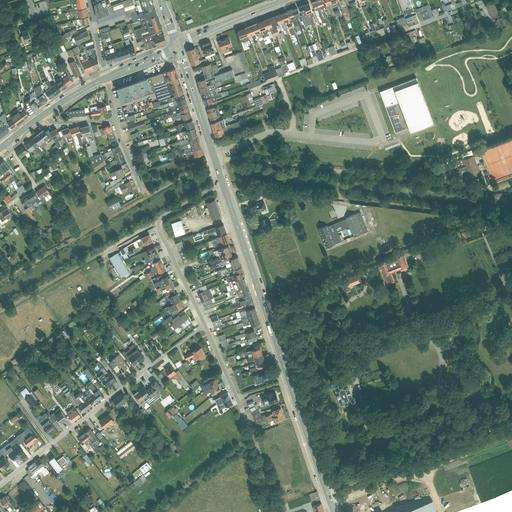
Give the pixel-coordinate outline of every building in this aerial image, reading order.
[(69,11),(69,12),(86,8),(84,0),(72,0),(70,0),(71,4),(73,4),(74,8),(68,9),(68,8),(65,9),(62,10),(63,12),(66,12),(69,11)] [(95,12),(111,6),(109,0),(104,0),(94,4),(95,12)] [(124,9),(149,0),(129,0),(128,0),(122,2),(124,9)] [(127,18),(131,16),(155,8),(151,0),(149,0),(124,9),(126,14),(127,18)] [(319,8),(324,7),(321,0),(316,0),(319,8)] [(449,0),(451,3),(445,5),(443,1),(441,1),(444,11),(462,5),(461,1),(455,3),(453,0),(449,0)] [(124,9),(122,2),(111,6),(95,12),(97,19),(124,9)] [(306,14),(312,11),(309,3),(303,5),(306,14)] [(415,9),(420,21),(433,16),(428,4),(415,9)] [(340,15),(338,8),(332,9),(331,6),(330,6),(332,17),(340,15)] [(76,19),(88,16),(86,8),(69,12),(70,16),(75,15),(76,19)] [(155,17),(157,16),(155,8),(131,16),(134,23),(140,21),(141,20),(140,18),(145,16),(146,19),(155,16),(155,17)] [(295,18),(299,16),(296,8),(291,10),(295,18)] [(98,24),(126,14),(124,9),(97,19),(98,24)] [(295,18),(291,10),(286,11),(290,20),(295,18)] [(283,22),(289,20),(285,12),(280,14),(283,22)] [(283,22),(280,14),(274,16),(278,24),(283,22)] [(417,14),(405,18),(404,16),(396,19),(399,29),(419,22),(417,16),(418,16),(417,14)] [(146,19),(141,20),(140,21),(142,28),(160,22),(157,16),(155,17),(155,16),(146,19)] [(271,27),(278,24),(274,16),(268,19),(271,27)] [(81,26),(89,24),(88,17),(74,20),(74,24),(80,22),(81,26)] [(271,27),(268,19),(256,24),(259,32),(271,27)] [(145,34),(162,29),(160,22),(142,28),(140,29),(141,34),(145,33),(145,34)] [(372,39),(384,37),(383,28),(377,29),(377,25),(374,26),(373,23),(370,23),(372,39)] [(253,34),(259,32),(256,24),(250,26),(253,34)] [(292,24),(287,25),(292,43),(297,42),(292,24)] [(253,34),(250,26),(244,28),(247,37),(253,34)] [(77,31),(76,28),(59,37),(61,41),(67,38),(66,37),(77,31)] [(239,40),(247,37),(244,28),(236,32),(239,40)] [(140,29),(134,31),(137,40),(140,39),(143,38),(141,34),(140,29)] [(107,31),(100,33),(102,40),(109,37),(107,31)] [(23,46),(32,43),(29,32),(20,34),(23,46)] [(75,45),(90,38),(87,32),(74,38),(72,39),(75,45)] [(131,56),(136,54),(133,45),(131,46),(128,39),(131,38),(129,32),(123,34),(127,47),(131,56)] [(281,32),(276,35),(279,44),(285,42),(281,32)] [(146,50),(165,44),(166,42),(164,35),(160,36),(159,33),(143,38),(140,39),(142,45),(144,44),(146,50)] [(221,51),(232,46),(228,37),(217,42),(221,51)] [(113,44),(119,60),(131,56),(127,47),(124,49),(122,41),(113,44)] [(209,55),(215,53),(211,42),(205,44),(209,55)] [(59,47),(57,43),(55,44),(60,54),(66,51),(63,45),(59,47)] [(315,43),(306,46),(310,57),(319,54),(315,43)] [(209,55),(205,44),(200,46),(204,57),(209,55)] [(98,67),(99,66),(94,45),(87,48),(88,52),(90,51),(92,55),(91,55),(92,59),(89,60),(93,70),(98,67)] [(333,45),(328,48),(331,55),(337,53),(333,45)] [(108,64),(118,61),(113,48),(104,51),(105,56),(108,64)] [(191,66),(199,63),(195,54),(188,56),(191,66)] [(386,55),(387,63),(395,62),(394,54),(386,55)] [(40,64),(37,55),(32,58),(35,66),(36,66),(37,66),(38,65),(40,64)] [(93,70),(89,60),(88,61),(87,58),(86,55),(80,57),(86,72),(93,70)] [(224,58),(226,63),(234,61),(232,55),(224,58)] [(299,60),(301,66),(307,64),(304,58),(299,60)] [(75,77),(81,75),(75,60),(69,63),(75,77)] [(289,70),(295,68),(293,62),(287,64),(289,70)] [(203,73),(212,70),(210,64),(201,66),(203,73)] [(263,73),(265,80),(283,74),(281,67),(274,69),(273,66),(267,67),(269,72),(263,73)] [(154,87),(178,78),(175,69),(150,78),(154,87)] [(203,73),(205,78),(213,76),(212,70),(203,73)] [(67,86),(73,83),(65,73),(62,75),(59,71),(57,72),(61,77),(67,86)] [(245,73),(233,77),(235,83),(247,79),(245,73)] [(67,86),(61,77),(55,82),(62,90),(67,86)] [(251,84),(246,84),(247,88),(255,87),(253,77),(249,78),(251,84)] [(122,104),(155,92),(154,87),(150,78),(118,89),(122,104)] [(158,102),(167,99),(183,93),(178,78),(154,87),(155,92),(158,102)] [(198,88),(207,85),(205,78),(196,81),(198,88)] [(410,132),(433,123),(416,78),(379,91),(396,131),(404,128),(408,126),(410,132)] [(56,95),(61,91),(55,84),(52,86),(47,80),(45,82),(56,95)] [(56,95),(45,82),(44,82),(43,83),(44,86),(44,88),(46,91),(45,92),(51,99),(56,95)] [(266,86),(267,89),(264,90),(266,95),(276,91),(273,84),(266,86)] [(40,107),(47,102),(47,101),(48,101),(41,91),(42,90),(41,85),(34,88),(37,101),(40,107)] [(198,88),(200,94),(209,92),(207,85),(198,88)] [(34,112),(39,108),(35,102),(36,101),(33,93),(31,93),(30,94),(32,101),(33,103),(30,106),(34,112)] [(169,103),(185,98),(183,93),(167,99),(169,103)] [(247,107),(254,104),(251,93),(241,96),(243,103),(245,103),(247,107)] [(34,112),(30,106),(30,97),(30,96),(24,99),(26,108),(25,109),(30,115),(34,112)] [(204,105),(213,102),(211,97),(202,100),(204,105)] [(170,106),(170,108),(186,102),(185,98),(169,103),(163,105),(164,108),(170,106)] [(177,111),(188,108),(186,102),(170,108),(168,108),(169,111),(176,109),(177,111)] [(99,115),(107,113),(106,106),(97,108),(97,106),(90,108),(91,113),(91,116),(99,115)] [(24,120),(30,115),(25,109),(24,107),(22,109),(18,112),(24,120)] [(168,118),(171,117),(189,111),(188,108),(177,111),(172,113),(172,115),(167,116),(168,118)] [(210,121),(217,118),(214,108),(206,111),(210,121)] [(24,120),(18,112),(17,109),(16,109),(13,112),(15,114),(11,117),(17,125),(24,120)] [(183,120),(191,117),(189,111),(171,117),(172,121),(182,117),(183,120)] [(12,129),(17,125),(11,117),(11,116),(7,119),(9,122),(7,123),(12,129)] [(186,131),(195,128),(192,120),(183,123),(186,131)] [(210,124),(212,131),(222,127),(219,120),(210,124)] [(0,138),(9,132),(1,121),(0,122),(0,138)] [(145,122),(128,128),(129,132),(146,126),(145,122)] [(110,140),(115,138),(110,125),(99,130),(102,136),(108,133),(108,135),(108,136),(110,140)] [(90,141),(93,140),(89,126),(80,128),(83,137),(87,136),(87,137),(89,137),(90,141)] [(81,134),(78,127),(74,128),(80,144),(82,144),(80,135),(81,134)] [(215,137),(224,134),(222,127),(212,131),(215,137)] [(69,141),(72,140),(68,128),(62,130),(65,138),(67,137),(69,141)] [(76,146),(80,144),(74,128),(70,130),(76,146)] [(177,140),(177,141),(197,134),(195,128),(186,131),(178,133),(180,139),(177,140)] [(61,131),(58,132),(56,129),(50,133),(56,144),(58,148),(61,146),(58,141),(61,139),(61,138),(63,137),(61,131)] [(50,141),(51,140),(45,130),(40,133),(48,144),(50,142),(50,141)] [(48,144),(40,133),(34,138),(39,145),(40,146),(41,148),(45,145),(45,146),(48,144)] [(187,144),(199,140),(197,134),(177,141),(170,144),(171,148),(180,145),(180,146),(187,144)] [(35,148),(39,145),(34,138),(25,145),(31,152),(32,151),(36,157),(40,154),(35,148)] [(164,138),(158,140),(161,147),(167,145),(164,138)] [(180,155),(186,153),(201,148),(199,140),(187,144),(188,148),(184,149),(184,151),(179,152),(178,149),(169,152),(169,153),(167,154),(168,158),(180,155)] [(87,144),(85,144),(92,168),(103,161),(100,154),(93,156),(90,146),(88,147),(87,144)] [(110,156),(113,154),(121,150),(119,146),(108,150),(108,152),(104,154),(104,155),(102,156),(103,161),(104,161),(105,162),(106,161),(108,160),(107,159),(110,156)] [(149,146),(138,150),(140,154),(151,150),(149,146)] [(30,155),(29,154),(23,147),(16,152),(20,159),(25,155),(26,157),(27,157),(28,157),(29,157),(30,156),(30,155)] [(200,155),(203,153),(201,148),(186,153),(187,156),(193,154),(195,157),(200,155)] [(116,165),(125,160),(121,150),(113,154),(115,160),(114,160),(116,165)] [(149,152),(137,155),(140,164),(152,161),(149,152)] [(463,180),(481,174),(474,155),(457,162),(463,180)] [(7,170),(9,169),(4,162),(0,165),(11,181),(12,183),(15,181),(12,178),(13,177),(7,170)] [(55,164),(48,168),(51,172),(58,168),(57,167),(59,166),(57,163),(55,164)] [(11,181),(0,165),(0,174),(5,181),(4,182),(3,180),(2,182),(4,186),(8,183),(9,185),(11,183),(10,181),(11,181)] [(117,178),(125,175),(122,168),(110,173),(113,179),(117,178)] [(111,184),(106,187),(106,188),(105,189),(106,191),(108,189),(123,180),(121,177),(116,180),(115,179),(110,182),(111,184)] [(127,192),(132,189),(129,181),(127,182),(126,178),(123,180),(108,189),(108,191),(117,187),(120,194),(123,193),(127,191),(127,192)] [(26,190),(22,185),(16,190),(19,194),(26,190)] [(43,204),(53,197),(50,193),(45,186),(36,192),(38,195),(37,195),(38,197),(39,199),(40,199),(41,201),(43,204)] [(38,197),(37,195),(34,191),(27,195),(32,203),(36,201),(37,203),(41,201),(40,199),(39,199),(38,197)] [(13,200),(9,194),(4,198),(8,203),(13,200)] [(35,207),(32,203),(27,195),(21,200),(24,206),(26,204),(28,207),(31,205),(33,208),(35,207)] [(210,215),(219,212),(215,200),(213,200),(206,203),(209,210),(206,211),(207,215),(210,214),(210,215)] [(121,206),(119,201),(109,206),(112,211),(121,206)] [(256,212),(266,208),(264,201),(254,204),(254,205),(250,206),(251,209),(252,212),(256,211),(256,212)] [(9,217),(12,215),(7,208),(0,213),(0,218),(0,222),(2,225),(8,221),(7,219),(8,218),(8,219),(10,218),(9,217)] [(34,216),(33,216),(28,208),(25,210),(32,220),(35,218),(34,216)] [(186,209),(171,218),(173,220),(187,212),(186,209)] [(368,229),(360,210),(346,215),(354,235),(368,229)] [(219,212),(210,215),(212,220),(218,218),(221,217),(219,212)] [(181,220),(171,223),(175,236),(185,233),(181,220)] [(206,230),(203,231),(204,235),(216,231),(217,235),(226,232),(224,224),(206,230)] [(325,247),(334,243),(327,226),(318,229),(325,247)] [(134,242),(133,242),(136,248),(152,241),(149,234),(134,242)] [(227,234),(211,240),(212,245),(213,245),(213,246),(214,246),(215,246),(216,246),(216,245),(216,244),(215,244),(220,242),(221,244),(230,242),(227,234)] [(179,252),(185,250),(181,241),(175,244),(179,252)] [(220,262),(229,259),(228,256),(233,255),(229,245),(217,249),(217,250),(215,250),(217,256),(218,255),(219,259),(220,262)] [(144,246),(134,250),(136,254),(145,250),(144,246)] [(126,247),(120,250),(125,260),(129,258),(126,253),(128,251),(126,247)] [(150,262),(159,256),(155,247),(142,253),(147,264),(150,262)] [(185,250),(179,252),(183,260),(190,257),(187,249),(185,250)] [(118,253),(109,258),(120,278),(129,273),(118,253)] [(383,277),(408,267),(402,253),(377,263),(383,277)] [(159,256),(150,262),(151,264),(152,267),(150,268),(151,271),(163,265),(159,256)] [(190,257),(183,260),(185,265),(197,261),(195,256),(190,257)] [(220,262),(211,265),(209,266),(210,269),(225,263),(226,266),(240,261),(238,257),(233,259),(232,257),(229,259),(220,262)] [(240,261),(226,266),(227,268),(226,268),(220,270),(221,274),(224,273),(241,266),(240,261)] [(163,265),(151,271),(144,274),(145,276),(144,276),(143,275),(139,277),(140,280),(147,276),(148,277),(158,272),(159,274),(166,270),(163,265)] [(241,266),(224,273),(224,275),(227,274),(227,277),(243,271),(241,266)] [(114,280),(118,277),(114,267),(109,269),(114,280)] [(243,271),(227,277),(226,277),(228,282),(232,280),(244,276),(243,271)] [(164,274),(156,278),(157,279),(158,280),(161,279),(164,285),(172,282),(169,275),(165,277),(164,274)] [(348,287),(359,282),(356,274),(344,279),(348,287)] [(232,280),(228,282),(229,286),(226,287),(228,293),(229,292),(247,285),(244,276),(232,280)] [(195,284),(199,283),(197,277),(191,279),(194,285),(195,284)] [(157,279),(156,280),(157,282),(154,284),(156,288),(164,285),(161,279),(158,280),(157,279)] [(156,288),(158,292),(158,293),(163,291),(164,294),(165,293),(166,296),(175,292),(173,287),(174,287),(172,282),(164,285),(156,288)] [(247,285),(229,292),(230,296),(249,289),(247,285)] [(213,298),(213,296),(210,289),(204,291),(198,293),(201,301),(205,299),(206,301),(211,299),(213,298)] [(249,289),(230,296),(225,298),(226,298),(227,301),(239,297),(250,293),(249,289)] [(175,292),(166,296),(164,297),(166,300),(167,302),(170,300),(172,305),(180,300),(177,294),(176,294),(175,292)] [(250,293),(239,297),(239,298),(233,300),(234,304),(251,297),(250,293)] [(108,295),(104,299),(108,304),(112,301),(108,295)] [(251,297),(234,304),(230,306),(230,309),(237,306),(237,308),(242,306),(241,305),(244,304),(245,309),(254,306),(251,297)] [(180,300),(172,305),(164,308),(166,311),(167,311),(170,309),(172,314),(178,311),(177,309),(183,306),(180,300)] [(237,319),(256,312),(255,307),(236,314),(237,319)] [(256,312),(237,319),(239,324),(258,317),(257,314),(256,312)] [(179,315),(171,321),(173,323),(172,324),(178,332),(181,330),(181,328),(183,328),(191,322),(188,319),(189,318),(185,313),(181,317),(179,315)] [(258,317),(239,324),(236,325),(237,328),(246,325),(247,327),(260,323),(258,317)] [(121,323),(118,327),(125,333),(128,330),(121,323)] [(101,327),(99,329),(100,331),(99,332),(105,340),(109,337),(101,327)] [(254,330),(236,336),(236,339),(246,336),(247,338),(256,335),(254,330)] [(158,331),(151,336),(154,340),(161,334),(158,331)] [(49,340),(51,342),(60,336),(57,333),(51,338),(51,339),(49,340)] [(244,345),(245,344),(258,341),(257,339),(258,339),(257,335),(240,341),(241,343),(243,342),(244,345)] [(129,349),(139,361),(144,357),(133,344),(128,347),(129,349)] [(142,344),(139,345),(145,352),(147,350),(142,344)] [(201,347),(184,355),(186,360),(194,356),(195,360),(195,359),(196,361),(203,357),(202,356),(205,355),(201,347)] [(253,357),(263,354),(261,347),(244,352),(245,355),(252,353),(253,357)] [(139,361),(129,349),(125,352),(124,351),(121,353),(127,361),(129,362),(131,360),(134,364),(139,361)] [(123,364),(125,362),(119,354),(109,362),(113,367),(117,364),(119,368),(123,372),(124,372),(124,371),(127,369),(123,364)] [(263,354),(253,357),(246,359),(247,361),(254,359),(255,363),(265,360),(263,354)] [(230,364),(235,362),(234,359),(233,356),(227,358),(230,364)] [(187,361),(180,364),(182,369),(185,368),(187,373),(191,371),(187,361)] [(235,362),(230,364),(233,370),(239,368),(240,368),(238,361),(235,362)] [(254,364),(249,365),(250,368),(249,368),(250,371),(266,366),(266,365),(266,363),(265,363),(265,361),(255,364),(254,364)] [(101,370),(111,383),(113,382),(116,380),(115,380),(116,379),(110,373),(109,374),(103,366),(102,367),(99,362),(96,364),(101,370)] [(174,377),(175,377),(178,382),(180,380),(185,387),(189,385),(178,370),(176,372),(171,366),(165,370),(170,377),(173,375),(174,377)] [(82,370),(90,379),(94,376),(86,367),(82,370)] [(111,383),(101,370),(98,372),(100,375),(99,376),(102,381),(100,383),(103,387),(106,385),(107,386),(111,383)] [(258,373),(254,375),(256,382),(270,378),(270,377),(271,376),(270,375),(269,375),(268,372),(260,375),(259,374),(258,373)] [(241,374),(235,376),(238,384),(243,382),(241,374)] [(60,387),(55,381),(51,376),(46,379),(55,391),(60,387)] [(58,378),(55,381),(60,387),(66,395),(70,391),(63,382),(62,382),(58,378)] [(197,379),(190,385),(193,390),(200,384),(197,379)] [(204,390),(218,384),(216,379),(208,383),(207,383),(204,384),(201,387),(203,392),(205,391),(204,390)] [(144,386),(138,391),(149,405),(155,400),(158,397),(156,394),(162,389),(156,380),(151,384),(152,386),(147,390),(144,386)] [(347,404),(354,402),(347,381),(333,385),(339,406),(341,405),(343,411),(349,409),(347,404)] [(90,388),(99,400),(103,397),(100,394),(101,393),(98,389),(97,390),(92,384),(88,387),(89,389),(90,388)] [(205,391),(203,392),(201,393),(202,396),(211,391),(213,394),(211,394),(212,397),(217,394),(216,392),(221,390),(218,384),(204,390),(205,391)] [(26,388),(20,392),(25,398),(25,399),(31,406),(32,405),(34,407),(38,404),(36,402),(37,402),(30,394),(31,394),(26,388)] [(37,388),(34,391),(41,401),(45,398),(37,388)] [(89,389),(87,390),(96,402),(99,400),(90,388),(89,389)] [(96,402),(87,390),(85,392),(87,395),(85,397),(92,406),(96,402)] [(83,412),(87,409),(92,406),(85,397),(80,391),(76,395),(73,391),(69,393),(73,397),(79,406),(83,412)] [(149,405),(138,391),(133,395),(136,398),(135,399),(140,404),(143,407),(144,407),(146,409),(150,405),(149,405)] [(217,404),(230,398),(227,393),(220,396),(221,398),(216,400),(217,401),(213,402),(213,403),(212,404),(213,406),(217,404)] [(272,394),(261,397),(264,405),(269,403),(270,405),(275,403),(275,401),(278,400),(276,393),(272,395),(272,394)] [(128,399),(125,395),(123,396),(121,394),(113,400),(113,401),(110,403),(114,407),(115,409),(118,407),(118,408),(127,401),(127,400),(128,399)] [(230,398),(217,404),(219,408),(222,407),(222,408),(233,403),(230,398)] [(210,402),(209,399),(205,402),(202,405),(203,407),(210,402)] [(258,408),(259,408),(257,404),(254,404),(253,401),(247,403),(252,415),(260,412),(258,408)] [(74,407),(67,413),(69,415),(73,421),(80,416),(74,407)] [(115,409),(114,407),(110,410),(111,412),(117,419),(121,416),(115,409)] [(54,412),(51,415),(55,421),(58,418),(61,422),(67,418),(59,408),(54,413),(54,412)] [(143,408),(140,410),(147,419),(150,417),(143,408)] [(260,412),(252,415),(256,423),(283,414),(281,408),(272,411),(272,413),(265,416),(265,415),(261,416),(260,412)] [(55,421),(51,415),(48,411),(37,419),(48,433),(55,427),(52,423),(55,421)] [(109,414),(104,418),(113,429),(114,428),(115,428),(112,423),(114,421),(116,424),(116,423),(121,429),(123,427),(118,421),(117,419),(111,412),(110,413),(109,414)] [(9,422),(7,424),(10,427),(14,424),(13,424),(20,419),(22,418),(19,413),(8,421),(9,422)] [(179,423),(182,420),(183,420),(177,413),(173,416),(178,422),(179,423)] [(283,414),(256,423),(257,426),(273,420),(275,423),(279,421),(279,420),(284,419),(283,414)] [(113,429),(104,418),(99,421),(109,434),(114,430),(113,430),(113,429)] [(120,419),(118,421),(123,427),(125,429),(128,427),(125,423),(124,424),(120,419)] [(90,428),(85,433),(95,446),(100,442),(95,435),(90,428)] [(26,438),(24,439),(28,446),(34,442),(35,443),(38,440),(32,432),(29,434),(28,432),(24,436),(26,438)] [(85,433),(80,437),(85,443),(82,445),(85,448),(90,445),(97,453),(99,451),(95,446),(85,433)] [(14,439),(9,443),(20,456),(25,452),(14,439)] [(125,445),(116,452),(121,459),(135,447),(130,441),(125,445)] [(173,442),(169,446),(173,451),(181,445),(179,443),(175,445),(173,442)] [(0,452),(0,453),(0,461),(5,468),(10,464),(4,457),(6,455),(1,448),(0,449),(0,452)] [(63,456),(57,460),(54,456),(49,460),(52,464),(58,471),(63,467),(61,465),(67,461),(63,456)] [(29,469),(35,476),(38,473),(40,472),(45,468),(43,466),(44,465),(45,466),(47,465),(45,464),(47,463),(43,458),(41,460),(39,458),(28,467),(29,469)] [(140,468),(144,473),(152,467),(147,462),(139,468),(140,468)] [(120,466),(116,470),(119,473),(118,474),(121,477),(125,473),(123,470),(120,466)] [(144,473),(140,468),(133,474),(136,479),(144,473)] [(143,475),(134,482),(136,486),(145,478),(143,475)] [(317,491),(309,494),(311,501),(315,500),(316,501),(320,499),(317,491)] [(53,493),(49,496),(53,502),(58,499),(53,493)] [(14,508),(11,503),(5,496),(0,500),(10,511),(15,508),(14,508)] [(21,502),(17,505),(19,507),(26,501),(24,499),(20,501),(21,502)] [(39,499),(27,507),(29,511),(40,511),(46,508),(39,499)] [(438,511),(435,501),(402,511),(438,511)]
